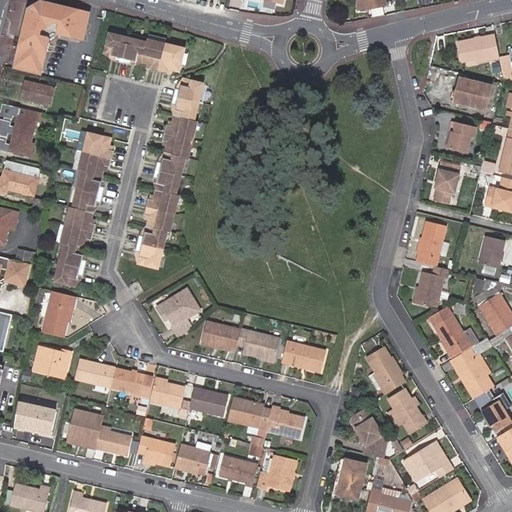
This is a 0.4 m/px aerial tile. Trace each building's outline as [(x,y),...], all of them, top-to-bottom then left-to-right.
[(382,0),(359,0),(357,1),(358,9),(366,7),(383,4),(382,0)] [(54,34),(81,40),(88,12),(38,1),(24,11),(21,31),(47,37),(54,34)] [(47,39),(20,33),(12,69),(40,76),(47,39)] [(114,61),(124,64),(131,38),(109,33),(104,54),(115,57),(114,61)] [(131,38),(124,64),(128,65),(129,60),(143,64),(149,42),(131,38)] [(149,42),(143,64),(148,65),(152,66),(151,70),(160,73),(168,44),(149,40),(149,42)] [(500,63),(496,40),(459,47),(462,65),(476,62),(478,67),(500,63)] [(168,44),(160,73),(166,74),(168,70),(173,71),(180,73),(186,49),(168,44)] [(501,81),(499,69),(492,70),(494,82),(501,81)] [(176,89),(174,96),(200,103),(204,84),(183,79),(180,90),(176,89)] [(55,89),(26,81),(22,97),(51,104),(55,89)] [(454,96),(452,105),(451,107),(483,115),(490,90),(458,82),(454,96)] [(200,103),(174,96),(172,104),(177,106),(174,116),(196,121),(200,103)] [(41,123),(44,113),(40,111),(20,107),(12,142),(18,143),(16,152),(33,157),(36,144),(32,143),(37,121),(41,123)] [(196,121),(174,116),(173,122),(171,127),(167,125),(165,133),(193,140),(198,122),(196,121)] [(446,154),(466,159),(470,142),(472,143),(475,133),(456,128),(453,138),(451,137),(446,154)] [(193,140),(165,133),(163,141),(168,142),(166,147),(165,152),(186,157),(189,158),(193,140)] [(88,134),(83,153),(112,159),(114,152),(110,151),(111,147),(112,140),(88,134)] [(511,134),(510,134),(499,176),(511,179),(511,134)] [(9,151),(16,152),(18,143),(12,142),(9,151)] [(186,157),(165,152),(162,164),(158,162),(156,170),(182,176),(186,157)] [(83,153),(78,171),(81,172),(104,177),(105,170),(106,166),(111,167),(112,159),(83,153)] [(39,179),(41,169),(7,161),(5,171),(3,178),(0,178),(0,192),(8,195),(9,189),(35,196),(39,179)] [(439,186),(437,193),(434,205),(448,209),(451,197),(454,198),(455,193),(458,181),(456,180),(459,172),(459,171),(441,167),(436,186),(439,186)] [(182,176),(156,170),(154,179),(158,180),(156,189),(178,195),(182,176)] [(480,171),(473,170),(471,179),(471,180),(481,181),(481,177),(483,172),(482,172),(480,171)] [(81,172),(77,190),(103,196),(105,189),(101,188),(104,177),(81,172)] [(481,181),(479,186),(490,188),(492,179),(481,177),(481,181)] [(503,182),(492,179),(490,188),(488,194),(499,196),(503,182)] [(511,184),(503,182),(499,196),(488,194),(485,211),(511,216),(511,213),(511,206),(511,198),(511,184)] [(178,195),(156,189),(155,195),(154,199),(149,198),(147,207),(175,214),(180,195),(178,195)] [(103,196),(77,190),(72,209),(95,213),(97,203),(101,204),(103,196)] [(49,199),(37,197),(35,204),(47,207),(49,199)] [(0,244),(5,246),(9,230),(13,231),(17,213),(0,207),(0,244)] [(175,214),(147,207),(144,217),(149,219),(148,222),(147,226),(168,231),(171,232),(175,214)] [(69,208),(65,226),(94,233),(96,226),(92,225),(93,221),(95,213),(72,209),(69,208)] [(65,226),(60,245),(63,245),(86,250),(87,245),(88,240),(92,241),(94,233),(65,226)] [(168,231),(147,226),(145,237),(140,235),(137,244),(164,250),(168,231)] [(428,228),(419,266),(436,270),(437,270),(446,232),(428,228)] [(505,244),(487,240),(480,268),(498,272),(505,244)] [(164,250),(137,244),(135,252),(141,253),(138,265),(159,269),(164,250)] [(63,245),(59,264),(86,269),(87,262),(83,260),(86,250),(63,245)] [(18,258),(35,262),(37,254),(20,250),(18,258)] [(25,285),(30,265),(0,257),(0,292),(0,290),(3,291),(4,287),(10,281),(25,285)] [(86,269),(59,264),(54,283),(76,288),(79,278),(83,279),(86,269)] [(437,270),(436,270),(434,277),(424,275),(421,292),(417,308),(436,313),(443,281),(449,282),(451,273),(437,270)] [(178,337),(178,338),(191,327),(186,318),(200,310),(187,288),(156,307),(163,317),(168,314),(173,323),(170,326),(178,337)] [(53,293),(44,332),(63,337),(70,307),(73,308),(75,298),(53,293)] [(504,315),(509,313),(509,312),(500,297),(496,300),(504,315)] [(498,339),(511,330),(511,317),(509,313),(504,315),(496,300),(480,309),(498,339)] [(469,309),(456,306),(454,315),(466,319),(469,309)] [(440,314),(429,321),(443,343),(453,360),(454,361),(471,350),(472,349),(448,310),(440,314)] [(0,351),(3,353),(12,315),(0,312),(0,351)] [(236,350),(236,351),(238,344),(241,329),(206,321),(201,342),(236,350)] [(280,338),(241,328),(241,329),(238,344),(245,346),(243,352),(275,359),(280,338)] [(287,340),(282,361),(321,371),(327,350),(287,340)] [(453,360),(443,343),(441,344),(452,362),(454,361),(453,360)] [(489,351),(485,343),(476,348),(481,355),(489,351)] [(35,368),(64,375),(70,352),(62,350),(61,352),(40,347),(35,368)] [(382,395),(404,382),(382,347),(365,357),(373,373),(381,386),(378,389),(382,395)] [(463,382),(474,402),(494,390),(487,378),(477,361),(471,350),(454,361),(465,381),(463,382)] [(480,359),(477,361),(487,378),(490,376),(480,359)] [(111,387),(115,368),(109,366),(106,368),(96,366),(95,363),(79,360),(75,378),(111,387)] [(452,362),(451,362),(463,382),(465,381),(454,361),(452,362)] [(144,375),(115,368),(111,387),(140,394),(148,396),(153,377),(144,375)] [(381,386),(373,373),(369,375),(378,389),(381,386)] [(165,384),(154,382),(151,395),(150,401),(179,408),(184,388),(165,384)] [(226,396),(193,388),(190,402),(188,408),(221,416),(226,396)] [(426,424),(415,406),(411,400),(404,389),(388,398),(394,407),(403,423),(410,434),(425,425),(426,424)] [(259,404),(232,397),(227,420),(258,428),(259,425),(266,426),(268,421),(270,410),(264,409),(263,409),(259,408),(259,404)] [(188,408),(190,402),(182,400),(180,410),(177,410),(176,416),(186,419),(188,408)] [(56,410),(18,402),(13,427),(50,435),(56,410)] [(495,428),(498,432),(511,424),(499,404),(482,414),(488,423),(492,430),(495,428)] [(278,408),(271,406),(270,410),(268,421),(266,426),(265,430),(299,438),(303,418),(286,414),(277,412),(278,408)] [(397,426),(403,423),(394,407),(388,411),(397,426)] [(67,441),(95,448),(101,426),(103,416),(74,409),(67,441)] [(353,419),(353,423),(368,414),(365,412),(353,419)] [(366,444),(364,453),(379,457),(383,458),(387,444),(368,414),(353,423),(366,444)] [(493,435),(498,432),(495,428),(492,430),(488,423),(486,425),(493,435)] [(101,426),(95,448),(125,454),(130,437),(108,432),(109,428),(101,426)] [(511,430),(500,438),(511,458),(511,430)] [(30,442),(44,445),(46,436),(32,433),(30,442)] [(141,436),(137,452),(144,453),(143,460),(169,465),(174,445),(141,436)] [(404,450),(413,445),(409,436),(400,442),(404,450)] [(396,451),(402,448),(397,440),(392,443),(396,451)] [(444,463),(447,461),(436,441),(419,452),(421,456),(435,448),(444,463)] [(194,447),(209,450),(210,445),(195,442),(194,447)] [(180,443),(174,467),(182,469),(183,465),(198,468),(198,467),(199,462),(209,465),(216,466),(219,452),(213,450),(209,450),(194,447),(180,443)] [(441,478),(453,470),(447,461),(444,463),(435,448),(421,456),(419,452),(404,461),(416,480),(435,468),(441,478)] [(261,470),(257,487),(266,490),(266,486),(287,491),(295,459),(274,454),(272,461),(265,460),(262,471),(261,470)] [(245,484),(252,486),(257,465),(257,464),(223,457),(218,474),(245,482),(245,484)] [(358,500),(367,464),(345,460),(337,495),(358,500)] [(431,511),(446,511),(469,498),(457,479),(424,500),(431,511)] [(13,484),(11,493),(9,506),(42,511),(43,511),(48,487),(38,485),(37,491),(25,489),(26,486),(13,484)] [(366,511),(365,511),(409,511),(412,500),(382,492),(382,489),(372,486),(371,491),(367,508),(366,511)] [(1,491),(0,498),(0,504),(9,506),(11,493),(1,491)] [(422,498),(418,492),(412,495),(415,502),(422,498)] [(70,511),(104,511),(106,506),(83,500),(84,496),(75,494),(70,511)]
